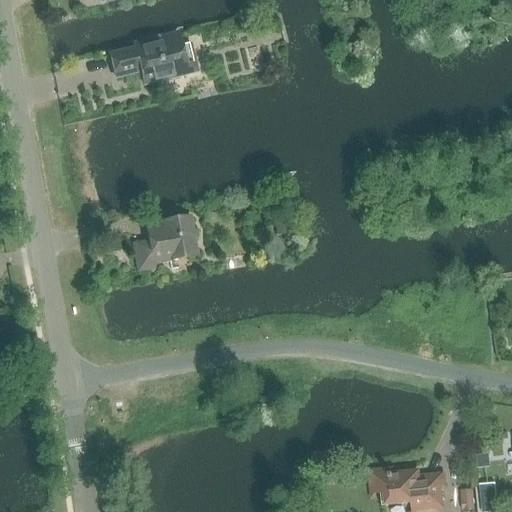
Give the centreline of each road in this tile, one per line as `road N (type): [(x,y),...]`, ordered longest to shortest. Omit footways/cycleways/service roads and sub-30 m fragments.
road 1 (residential): [(511,384),(296,347),(69,384)]
road 2 (residential): [(69,384),(0,11)]
road 3 (residential): [(90,511),(69,384)]
